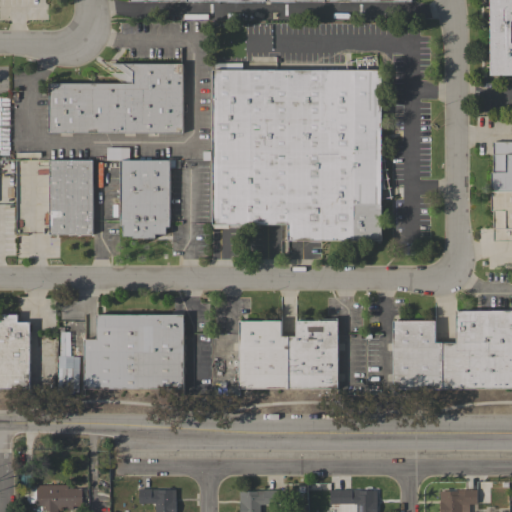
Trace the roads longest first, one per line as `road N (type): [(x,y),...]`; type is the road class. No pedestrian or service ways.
road 1 (residential): [(90,0),(89,41),(0,41),(37,283),(438,282),(458,255),(455,31),(446,0)]
road 2 (tertiary): [(0,426),(511,433)]
road 3 (residential): [(113,470),(511,467)]
